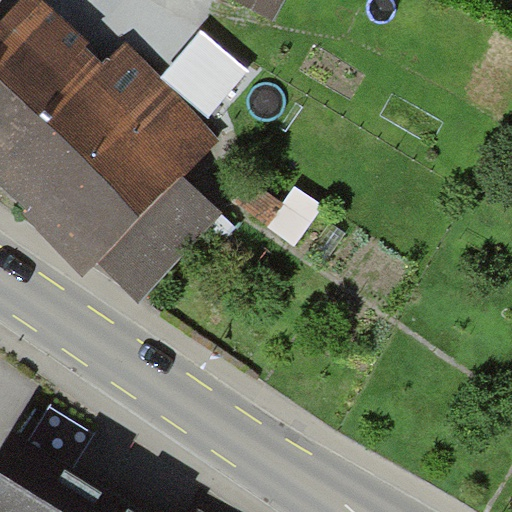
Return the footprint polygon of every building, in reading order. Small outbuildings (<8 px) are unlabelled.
[(111,62),(43,0),(25,0),(0,26),(0,184),(25,208),(18,213),(90,276),(99,267),(138,305),(221,218),(180,183),(219,142),(204,127),(160,83),(124,48),(111,62)] [(235,0),(276,20),(286,0),(235,0)] [(201,34),(160,83),(204,127),(246,74),(201,34)] [(256,187),(241,208),(297,248),(321,215),(294,195),(285,208),(256,187)] [(0,475),(0,511),(209,511),(199,506),(195,511),(132,511),(19,444),(0,475)]
